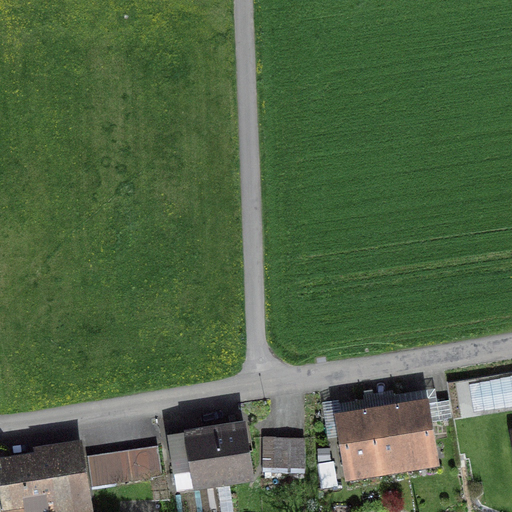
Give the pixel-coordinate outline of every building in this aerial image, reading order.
[(408,406),(397,407),(381,410),(368,412),(357,414),(341,417),(350,468),(432,454),(424,403),(408,406)] [(241,423),(171,435),(177,470),(193,467),(196,484),(250,474),(241,423)] [(305,439),(268,438),(268,465),(304,466),(305,439)] [(159,445),(88,456),(92,486),(164,476),(159,445)] [(87,511),(79,452),(0,462),(0,466),(6,511),(87,511)]
